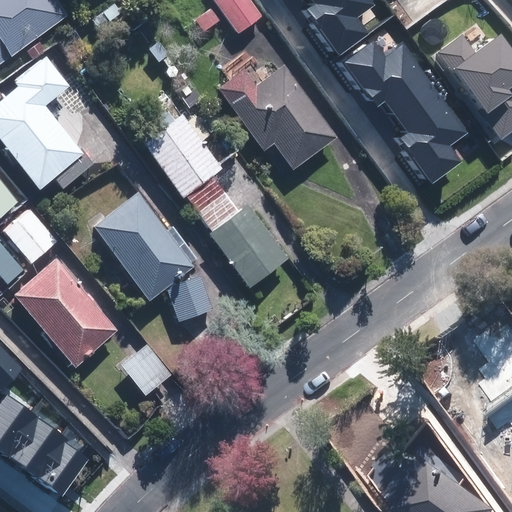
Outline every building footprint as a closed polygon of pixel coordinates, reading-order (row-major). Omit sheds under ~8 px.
[(0,0),(0,56),(63,14),(53,0),(0,0)] [(245,0),(216,0),(234,28),(255,14),(245,0)] [(511,81),(511,38),(484,0),(456,0),(433,16),(463,59),(467,55),(495,94),(511,81)] [(220,20),(208,5),(190,19),(202,34),(220,20)] [(363,21),(327,54),(392,126),(428,93),(363,21)] [(47,60),(0,94),(0,137),(35,184),(79,151),(40,99),(64,82),(47,60)] [(240,70),(218,86),(262,145),(273,137),(291,163),(331,135),(279,63),(250,83),(240,70)] [(180,112),(142,140),(246,283),(285,255),(243,197),(234,203),(212,172),(220,167),(180,112)] [(79,155),(52,175),(61,187),(91,164),(82,152),(79,155)] [(0,210),(13,200),(0,184),(0,210)] [(188,261),(135,191),(94,222),(147,291),(188,261)] [(30,211),(6,231),(30,260),(54,240),(30,211)] [(111,326),(53,256),(13,289),(71,359),(111,326)] [(197,273),(173,281),(176,293),(166,296),(173,319),(208,309),(197,273)] [(478,383),(492,403),(511,388),(511,328),(508,323),(494,334),(491,329),(474,341),(489,361),(479,369),(485,378),(478,383)] [(169,372),(144,341),(118,361),(144,393),(169,372)] [(0,388),(1,390),(24,368),(0,344),(0,388)] [(33,413),(6,394),(0,401),(0,449),(4,453),(33,413)] [(511,399),(488,417),(498,429),(508,422),(509,424),(510,423),(511,425),(511,426),(510,428),(511,430),(511,399)] [(61,433),(33,413),(4,453),(32,473),(61,433)] [(69,439),(61,433),(32,473),(62,495),(89,459),(66,442),(69,439)] [(432,463),(401,508),(407,511),(498,511),(500,510),(432,463)]
